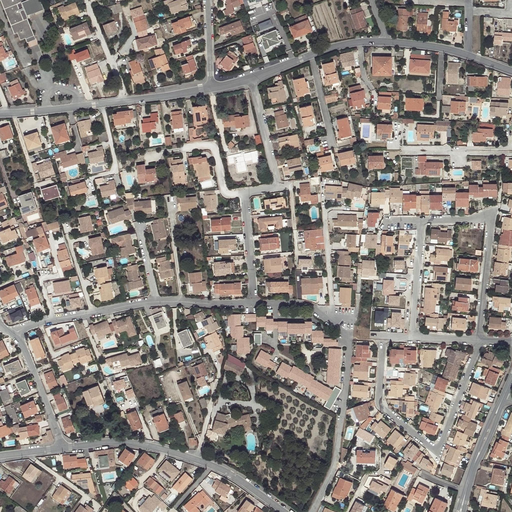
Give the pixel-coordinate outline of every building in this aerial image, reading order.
[(1,0),(15,33),(18,32),(20,39),(26,38),(35,35),(27,15),(43,9),(39,0),(1,0)] [(176,0),(174,1),(173,0),(166,0),(164,1),(165,4),(168,3),(171,11),(183,7),(183,9),(188,7),(186,4),(187,3),(186,0),(176,0)] [(226,0),(227,4),(225,5),(227,9),(224,10),(225,14),(235,11),(233,6),(240,3),(239,0),(226,0)] [(60,6),(63,15),(68,13),(69,15),(76,12),(77,14),(81,13),(77,1),(66,5),(65,4),(60,6)] [(122,10),(121,3),(113,5),(114,13),(123,11),(122,10)] [(150,13),(147,3),(141,5),(142,8),(132,11),(139,35),(146,33),(145,29),(149,28),(145,15),(150,13)] [(362,18),(364,18),(361,7),(350,10),(357,29),(365,26),(362,18)] [(399,8),(399,9),(398,14),(398,27),(401,27),(401,30),(407,31),(409,16),(413,16),(414,9),(399,8)] [(449,21),(449,12),(444,11),(442,31),(456,32),(457,24),(458,24),(459,20),(455,19),(455,21),(449,21)] [(427,32),(429,14),(419,13),(417,31),(427,32)] [(192,15),(189,16),(191,23),(185,26),(186,30),(196,27),(192,15)] [(295,38),(312,30),(306,15),(294,20),(296,24),(290,27),(295,38)] [(191,23),(189,16),(178,19),(178,20),(172,23),(176,33),(179,31),(180,32),(186,30),(185,26),(191,23)] [(271,19),(259,24),(261,30),(274,25),(271,19)] [(511,19),(504,19),(503,23),(507,24),(507,27),(511,27),(511,19)] [(222,34),(227,32),(226,30),(230,29),(230,31),(232,35),(244,31),(240,20),(220,27),(222,34)] [(87,33),(88,35),(92,33),(88,21),(71,28),(75,39),(81,37),(81,36),(87,33)] [(118,33),(114,21),(104,24),(108,36),(118,33)] [(269,44),(278,40),(277,36),(278,36),(276,30),(261,36),(263,41),(261,42),(264,50),(270,48),(270,46),(269,44)] [(313,32),(312,30),(295,38),(295,39),(313,32)] [(511,40),(511,34),(495,33),(494,44),(502,44),(502,40),(511,40)] [(257,52),(251,34),(243,37),(246,44),(244,45),(243,45),(244,49),(245,49),(247,49),(247,52),(249,56),(257,52)] [(135,39),(138,49),(143,48),(147,46),(153,44),(150,35),(147,36),(139,38),(135,39)] [(191,43),(190,38),(182,41),(182,42),(173,45),(176,53),(183,51),(183,52),(187,50),(186,46),(191,43)] [(0,56),(4,55),(4,57),(9,55),(8,52),(6,52),(3,46),(0,46),(0,56)] [(78,46),(71,49),(75,58),(80,56),(82,59),(94,54),(91,47),(80,51),(78,46)] [(152,68),(163,65),(165,64),(167,69),(170,68),(162,47),(154,50),(157,56),(149,59),(152,68)] [(228,52),(222,61),(232,67),(238,58),(236,57),(237,55),(230,50),(229,53),(228,52)] [(343,67),(355,64),(352,52),(340,55),(343,67)] [(197,66),(192,54),(187,56),(189,62),(182,64),(185,73),(192,71),(191,68),(197,66)] [(373,75),(391,75),(392,57),(388,57),(373,56),(373,75)] [(431,56),(425,56),(424,60),(411,59),(410,70),(430,72),(431,56)] [(129,62),(132,69),(133,71),(131,72),(134,81),(145,77),(138,59),(129,62)] [(232,67),(222,61),(221,63),(230,70),(232,67)] [(325,85),(339,82),(337,72),(336,72),(333,61),(323,64),(327,78),(324,78),(325,85)] [(448,80),(458,80),(458,67),(461,67),(461,63),(449,62),(448,80)] [(104,80),(98,64),(86,68),(92,83),(97,81),(98,82),(104,80)] [(467,86),(487,87),(488,77),(468,76),(467,86)] [(501,82),(499,82),(498,82),(498,94),(510,95),(511,78),(501,77),(501,82)] [(301,95),(309,93),(306,82),(304,82),(304,78),(292,80),(296,96),(297,95),(297,97),(301,96),(301,95)] [(18,79),(11,82),(12,85),(9,87),(13,96),(20,93),(21,95),(21,94),(26,92),(25,89),(23,90),(18,79)] [(270,92),(271,99),(272,103),(286,101),(282,81),(278,82),(278,83),(279,86),(275,87),(270,87),(271,92),(270,92)] [(349,90),(352,100),(363,98),(366,97),(364,91),(349,90)] [(331,94),(325,96),(326,102),(338,100),(336,93),(331,94)] [(382,112),(391,113),(391,97),(379,96),(378,108),(382,109),(382,112)] [(460,96),(456,96),(456,101),(451,101),(451,110),(465,111),(466,111),(466,101),(468,102),(468,96),(465,96),(460,96)] [(363,98),(352,100),(353,106),(365,103),(363,98)] [(416,108),(423,108),(424,99),(407,98),(406,108),(407,108),(416,109),(416,108)] [(502,115),(503,115),(508,116),(509,103),(496,102),(496,106),(491,106),(490,115),(491,115),(491,118),(494,119),(494,115),(499,116),(499,114),(501,114),(502,115)] [(197,124),(207,122),(205,105),(193,107),(193,112),(196,112),(197,124)] [(311,115),(313,115),(311,106),(299,108),(303,125),(308,123),(309,126),(313,125),(312,118),(311,115)] [(114,124),(125,123),(130,123),(130,118),(133,118),(132,110),(117,112),(117,114),(113,115),(114,124)] [(173,129),(183,127),(181,111),(171,112),(173,129)] [(278,129),(288,126),(285,114),(283,114),(283,111),(274,113),(278,129)] [(155,122),(158,121),(157,113),(150,114),(150,118),(142,119),(143,123),(141,123),(142,128),(148,127),(148,129),(156,129),(155,122)] [(248,116),(239,116),(236,117),(236,115),(223,116),(224,127),(235,126),(235,128),(249,126),(248,116)] [(89,116),(77,118),(81,137),(86,136),(85,131),(92,130),(89,116)] [(342,137),(352,135),(347,117),(337,119),(340,130),(342,137)] [(440,120),(437,120),(437,125),(437,130),(448,130),(448,129),(452,129),(452,121),(440,120)] [(56,144),(69,139),(64,123),(51,128),(56,144)] [(485,136),(487,136),(493,137),(493,124),(481,123),(481,124),(478,124),(478,127),(478,128),(478,132),(474,131),(473,140),(484,141),(485,136)] [(393,124),(377,124),(377,141),(381,141),(381,139),(387,139),(387,137),(391,137),(391,132),(391,128),(393,128),(393,124)] [(418,124),(417,136),(429,136),(429,138),(434,138),(434,130),(437,130),(437,125),(418,124)] [(0,134),(2,140),(13,137),(9,125),(0,128),(0,134)] [(352,138),(352,135),(342,137),(340,130),(338,131),(339,138),(340,138),(340,140),(352,138)] [(108,140),(106,131),(97,134),(99,142),(107,141),(108,140)] [(29,152),(42,148),(37,132),(24,136),(29,152)] [(291,148),(299,146),(297,134),(279,138),(280,142),(279,142),(280,148),(290,145),(291,148)] [(104,161),(103,157),(102,154),(104,154),(102,147),(97,148),(98,151),(88,154),(90,164),(104,161)] [(0,151),(0,154),(1,158),(9,156),(7,150),(0,151)] [(341,165),(356,162),(353,150),(338,153),(341,165)] [(75,153),(60,157),(63,168),(78,164),(77,159),(75,153)] [(369,168),(384,168),(383,155),(368,156),(369,168)] [(195,163),(199,181),(204,180),(203,177),(210,175),(208,168),(207,168),(205,161),(206,161),(205,157),(201,158),(201,156),(188,158),(189,165),(195,163)] [(325,168),(333,166),(331,156),(318,158),(321,172),(326,171),(325,168)] [(402,167),(413,167),(413,157),(402,157),(402,167)] [(174,187),(186,185),(183,163),(181,164),(181,159),(173,161),(173,158),(168,158),(169,166),(171,166),(174,187)] [(289,172),(302,169),(300,158),(286,161),(288,166),(283,168),(285,175),(290,174),(289,172)] [(36,162),(32,164),(34,171),(38,169),(41,178),(55,173),(51,161),(37,165),(36,162)] [(480,161),(472,161),(472,169),(480,169),(480,161)] [(439,168),(439,162),(426,162),(420,162),(420,169),(416,169),(416,174),(440,175),(440,168),(439,168)] [(153,173),(155,172),(155,168),(145,170),(144,164),(136,165),(139,183),(145,182),(145,181),(154,180),(153,173)] [(157,182),(155,172),(153,173),(154,180),(145,181),(145,182),(139,183),(139,185),(157,182)] [(319,184),(319,177),(318,177),(313,177),(310,178),(311,185),(319,184)] [(80,183),(79,179),(72,181),(73,185),(68,186),(71,195),(77,193),(77,194),(87,191),(85,181),(80,183)] [(114,188),(116,187),(114,180),(108,181),(109,184),(100,187),(102,197),(115,194),(115,190),(114,188)] [(360,197),(362,186),(349,183),(348,188),(342,188),(342,197),(346,198),(347,195),(354,196),(360,197)] [(497,183),(483,183),(483,187),(483,194),(488,194),(488,196),(497,196),(497,183)] [(310,200),(316,200),(315,195),(310,195),(309,184),(300,184),(301,201),(310,200)] [(44,200),(59,195),(56,185),(41,189),(44,200)] [(469,185),(469,186),(469,192),(469,194),(473,194),(476,194),(476,196),(483,196),(483,194),(483,187),(478,187),(478,185),(469,185)] [(342,187),(326,186),(325,196),(330,197),(337,197),(337,199),(336,201),(341,201),(342,197),(342,188),(342,187)] [(390,198),(390,201),(399,201),(399,202),(403,202),(403,194),(403,190),(400,191),(400,188),(390,188),(390,190),(390,198)] [(455,188),(442,188),(442,194),(442,201),(446,201),(446,198),(455,198),(455,192),(455,188)] [(385,198),(390,198),(390,190),(385,190),(385,193),(371,192),(371,203),(385,204),(385,198)] [(24,213),(37,209),(31,192),(20,195),(24,205),(21,206),(24,213)] [(455,201),(455,206),(469,206),(469,194),(469,192),(455,192),(455,198),(455,201)] [(186,198),(186,193),(177,194),(177,199),(180,199),(181,209),(188,209),(197,208),(196,197),(186,198)] [(416,194),(403,194),(403,202),(403,207),(410,207),(410,208),(416,208),(416,203),(416,195),(416,194)] [(442,194),(429,195),(429,209),(442,208),(442,201),(442,194)] [(215,195),(204,196),(205,208),(201,208),(202,215),(207,215),(207,211),(205,211),(205,209),(213,208),(216,208),(215,195)] [(421,211),(429,211),(429,209),(429,195),(416,195),(416,203),(421,203),(421,211)] [(275,205),(275,207),(276,209),(286,208),(284,196),(264,200),(265,209),(271,208),(271,206),(275,205)] [(134,202),(134,198),(126,199),(127,203),(129,210),(135,208),(135,212),(143,211),(152,210),(151,201),(134,202)] [(123,208),(108,213),(111,222),(118,220),(118,222),(126,219),(127,220),(132,219),(129,210),(124,212),(123,208)] [(367,226),(375,226),(375,222),(377,222),(377,217),(379,217),(379,212),(368,212),(368,217),(367,217),(367,226)] [(511,212),(511,218),(505,216),(502,228),(504,228),(511,230),(511,212)] [(333,225),(356,225),(356,215),(338,214),(337,219),(332,219),(333,225)] [(81,225),(82,232),(93,230),(90,215),(79,217),(80,225),(81,225)] [(281,216),(258,218),(259,231),(266,230),(266,225),(275,224),(276,229),(288,227),(287,219),(282,220),(281,216)] [(221,227),(230,227),(230,222),(231,222),(231,217),(222,218),(222,220),(211,220),(212,231),(221,231),(221,227)] [(156,233),(158,239),(167,237),(163,218),(153,220),(154,224),(152,225),(154,233),(156,233)] [(4,230),(0,231),(0,236),(3,243),(9,240),(8,239),(10,238),(11,239),(18,236),(14,229),(11,230),(10,227),(12,227),(9,219),(1,223),(4,230)] [(20,219),(16,220),(19,228),(24,227),(28,226),(27,222),(24,223),(23,223),(22,223),(21,223),(20,219)] [(43,225),(45,231),(52,229),(53,232),(60,230),(58,221),(51,223),(43,225)] [(19,228),(23,239),(32,236),(38,251),(42,250),(49,248),(44,232),(45,231),(43,225),(28,230),(26,227),(24,228),(24,227),(19,228)] [(438,229),(432,228),(431,238),(437,239),(437,241),(447,242),(447,240),(451,240),(452,230),(448,230),(447,232),(441,232),(438,231),(438,229)] [(511,245),(511,230),(504,228),(503,234),(502,245),(510,245),(511,245)] [(320,249),(320,243),(316,244),(315,236),(323,236),(323,229),(304,231),(306,248),(310,248),(310,249),(320,249)] [(130,233),(115,236),(117,243),(121,242),(124,255),(133,253),(131,246),(130,239),(131,238),(130,233)] [(268,238),(268,234),(261,235),(261,238),(262,249),(275,247),(279,247),(278,237),(268,238)] [(349,250),(359,251),(360,246),(356,246),(356,234),(347,234),(346,246),(349,246),(349,250)] [(376,252),(381,252),(381,250),(381,245),(376,244),(377,234),(366,234),(365,247),(376,248),(376,252)] [(405,238),(399,237),(398,248),(404,248),(408,249),(409,249),(410,238),(413,238),(413,234),(405,234),(405,238)] [(386,235),(382,235),(381,245),(381,250),(394,251),(394,245),(393,245),(394,236),(386,235)] [(100,236),(88,238),(90,247),(92,246),(94,254),(104,252),(100,236)] [(260,251),(275,249),(275,247),(262,249),(261,238),(259,238),(260,251)] [(236,251),(235,239),(218,239),(219,252),(230,252),(231,250),(236,251)] [(24,244),(15,247),(17,253),(6,257),(9,267),(25,261),(22,252),(24,251),(24,250),(26,249),(24,244)] [(502,245),(499,244),(497,261),(506,262),(508,263),(509,255),(509,248),(510,245),(502,245)] [(59,262),(61,267),(61,268),(71,265),(66,248),(57,251),(60,261),(59,262)] [(435,259),(441,260),(449,260),(450,250),(436,248),(435,254),(430,254),(430,261),(435,262),(435,259)] [(349,254),(349,250),(338,250),(338,254),(339,254),(339,264),(351,264),(352,254),(349,254)] [(162,272),(160,272),(162,280),(171,277),(169,270),(172,270),(169,260),(167,261),(166,257),(157,259),(158,263),(160,263),(161,267),(162,272)] [(278,269),(281,269),(280,257),(264,258),(265,271),(278,270),(278,269)] [(470,260),(470,259),(470,258),(460,257),(459,269),(477,271),(478,259),(473,259),(473,260),(473,261),(470,260)] [(358,263),(357,272),(361,273),(361,274),(368,274),(375,275),(376,269),(375,269),(375,260),(363,259),(362,263),(358,263)] [(226,273),(230,273),(230,262),(225,263),(225,261),(214,262),(215,274),(226,274),(226,273)] [(497,261),(495,261),(494,274),(505,275),(506,262),(497,261)] [(141,279),(140,279),(139,280),(138,277),(136,270),(139,269),(137,263),(127,266),(128,271),(127,272),(129,281),(131,289),(143,286),(141,279)] [(102,300),(112,298),(110,291),(112,291),(110,282),(105,283),(104,275),(109,274),(106,265),(97,267),(99,276),(97,276),(99,284),(101,283),(102,287),(103,292),(101,293),(102,300)] [(447,267),(434,265),(434,270),(436,270),(435,279),(446,280),(447,267)] [(338,266),(338,277),(343,277),(345,277),(345,281),(353,282),(353,277),(350,277),(350,270),(350,266),(338,266)] [(201,289),(202,291),(206,291),(205,281),(201,282),(200,272),(188,273),(189,284),(191,283),(192,286),(192,290),(201,289)] [(301,278),(302,291),(311,290),(311,288),(318,288),(322,288),(322,277),(301,278)] [(455,288),(470,290),(471,278),(456,277),(455,288)] [(506,280),(494,278),(493,282),(496,282),(496,287),(498,287),(498,291),(508,292),(508,285),(507,285),(505,285),(506,280)] [(55,293),(71,290),(69,280),(53,283),(55,293)] [(398,281),(384,280),(383,290),(395,291),(397,291),(398,281)] [(288,293),(293,293),(292,285),(288,285),(288,281),(266,282),(266,288),(268,288),(268,293),(273,293),(274,291),(288,291),(288,293)] [(16,289),(18,293),(23,291),(19,283),(14,285),(16,289)] [(219,295),(232,295),(232,292),(241,292),(240,283),(234,283),(234,284),(214,285),(215,294),(219,293),(219,295)] [(425,293),(425,299),(436,300),(437,288),(440,288),(440,283),(433,283),(432,287),(426,287),(425,293)] [(0,296),(16,289),(14,285),(14,284),(0,289),(0,296)] [(31,306),(40,303),(34,287),(33,285),(30,286),(30,288),(25,290),(31,306)] [(343,306),(350,306),(350,287),(339,287),(339,302),(343,302),(343,306)] [(14,296),(18,294),(18,293),(16,289),(0,296),(3,303),(9,301),(8,299),(14,296)] [(395,291),(383,290),(383,295),(389,295),(389,304),(398,304),(399,296),(395,296),(395,291)] [(79,293),(70,294),(72,307),(81,305),(79,293)] [(511,298),(493,296),(492,300),(494,300),(494,306),(498,307),(498,309),(508,311),(509,306),(509,302),(510,302),(511,298)] [(469,302),(469,297),(458,297),(458,300),(455,300),(454,305),(452,305),(452,309),(466,311),(467,302),(469,302)] [(436,300),(425,299),(424,312),(426,312),(426,316),(430,317),(441,318),(441,314),(439,314),(439,313),(438,313),(438,307),(435,307),(436,300)] [(167,326),(163,317),(161,312),(163,311),(162,308),(158,309),(158,307),(152,310),(151,308),(147,310),(149,317),(152,315),(158,329),(167,326)] [(388,308),(384,307),(384,312),(376,311),(375,322),(383,323),(383,316),(388,316),(388,308)] [(17,309),(7,313),(11,323),(28,317),(26,309),(18,312),(17,309)] [(208,332),(214,329),(219,327),(216,321),(214,322),(211,316),(206,318),(204,314),(204,315),(202,311),(195,315),(196,318),(195,318),(197,322),(200,321),(203,327),(204,327),(205,326),(206,329),(208,332)] [(111,318),(114,328),(118,327),(119,330),(124,328),(127,335),(135,332),(128,314),(123,316),(124,317),(121,319),(120,317),(115,319),(114,317),(111,318)] [(240,314),(228,314),(228,326),(230,326),(240,326),(240,314)] [(265,326),(266,319),(265,316),(256,316),(256,321),(256,326),(265,326)] [(443,328),(444,318),(441,318),(430,317),(426,316),(425,325),(427,325),(437,326),(437,327),(443,328)] [(501,326),(500,329),(505,329),(506,321),(501,321),(501,318),(489,316),(488,325),(501,326)] [(456,326),(465,327),(466,318),(453,317),(451,328),(455,328),(456,326)] [(92,322),(88,323),(92,332),(95,331),(97,335),(104,333),(111,330),(107,318),(93,324),(92,322)] [(392,318),(388,318),(387,326),(400,327),(400,328),(404,329),(405,319),(401,319),(392,318)] [(287,321),(278,321),(278,328),(278,331),(287,331),(287,323),(287,321)] [(296,322),(287,323),(287,331),(287,332),(296,332),(296,322)] [(306,322),(296,322),(296,332),(306,332),(306,322)] [(236,338),(242,338),(242,326),(240,326),(230,326),(231,338),(236,338)] [(63,341),(64,343),(72,339),(73,340),(78,338),(74,327),(69,329),(70,333),(63,336),(61,329),(57,331),(56,330),(50,332),(53,339),(56,344),(60,342),(63,341)] [(325,328),(313,328),(313,340),(325,340),(325,336),(325,328)] [(183,347),(192,343),(186,329),(177,333),(183,347)] [(222,344),(216,331),(216,332),(210,335),(205,337),(208,343),(210,348),(211,349),(212,348),(214,352),(222,348),(220,344),(222,344)] [(39,352),(41,356),(42,358),(46,356),(38,337),(30,340),(35,353),(39,352)] [(242,338),(236,338),(236,352),(247,352),(247,338),(242,338)] [(341,346),(330,345),(329,358),(340,359),(341,346)] [(357,345),(356,360),(362,361),(367,361),(368,357),(370,357),(371,352),(369,352),(369,349),(370,346),(357,345)] [(73,353),(76,363),(80,361),(86,359),(87,361),(92,359),(90,355),(91,354),(89,348),(85,350),(84,347),(81,348),(81,350),(76,352),(73,353)] [(408,347),(405,347),(405,349),(404,358),(404,361),(416,362),(417,350),(412,350),(408,349),(408,347)] [(404,358),(405,349),(392,348),(391,362),(400,363),(401,357),(404,358)] [(421,348),(420,359),(424,359),(423,366),(432,366),(432,362),(433,363),(434,357),(436,357),(436,350),(430,349),(430,351),(425,351),(425,348),(421,348)] [(449,355),(447,360),(448,360),(459,365),(461,359),(463,360),(466,352),(456,349),(456,350),(452,348),(447,348),(445,354),(449,355)] [(124,360),(124,362),(128,360),(129,362),(140,359),(137,349),(125,352),(122,354),(121,351),(104,356),(107,363),(111,361),(110,359),(117,357),(119,361),(124,360)] [(254,360),(271,369),(274,363),(268,360),(270,356),(260,350),(254,360)] [(485,354),(481,362),(490,365),(491,366),(493,363),(501,366),(502,364),(504,358),(488,352),(487,352),(486,352),(485,354)] [(73,364),(76,363),(73,353),(69,354),(64,357),(64,355),(60,356),(61,359),(58,360),(60,366),(61,366),(63,371),(67,369),(66,367),(73,364)] [(246,364),(227,354),(223,368),(240,376),(246,364)] [(161,358),(154,360),(156,367),(163,365),(161,358)] [(328,369),(339,370),(340,359),(329,358),(328,369)] [(11,372),(22,368),(18,359),(3,366),(6,372),(10,370),(11,372)] [(204,376),(207,374),(201,359),(196,361),(197,364),(196,365),(195,362),(191,364),(199,384),(206,382),(204,376)] [(458,370),(460,365),(459,365),(448,360),(441,376),(449,379),(454,381),(455,378),(453,377),(456,369),(458,370)] [(371,366),(371,361),(367,361),(362,361),(362,365),(355,364),(354,376),(359,376),(368,377),(369,365),(371,366)] [(286,375),(291,367),(281,362),(275,372),(285,377),(286,375)] [(291,367),(286,375),(297,381),(303,371),(292,365),(291,367)] [(491,366),(490,365),(488,369),(490,370),(487,376),(485,381),(495,385),(501,369),(500,369),(491,366)] [(328,369),(327,381),(338,382),(339,370),(328,369)] [(413,372),(406,372),(405,373),(405,377),(405,381),(393,380),(393,383),(403,384),(415,385),(416,371),(413,370),(413,372)] [(50,389),(58,385),(52,371),(44,373),(50,389)] [(312,377),(303,371),(297,381),(307,387),(311,378),(312,377)] [(441,376),(439,375),(434,388),(445,392),(449,379),(441,376)] [(128,376),(113,380),(116,390),(127,386),(126,381),(130,380),(128,376)] [(322,384),(311,378),(307,387),(306,389),(316,395),(322,384)] [(30,391),(27,384),(25,385),(23,380),(16,383),(21,395),(30,391)] [(184,400),(189,398),(188,396),(183,382),(181,382),(181,380),(177,382),(184,400)] [(186,380),(183,382),(188,396),(192,394),(186,380)] [(489,387),(474,381),(469,392),(486,399),(488,394),(486,393),(489,387)] [(372,386),(372,382),(361,382),(361,385),(354,384),(353,395),(369,397),(370,392),(368,392),(369,386),(372,386)] [(393,383),(392,383),(392,390),(391,396),(402,396),(403,384),(393,383)] [(332,390),(322,384),(316,395),(326,400),(332,390)] [(87,404),(93,403),(103,399),(98,385),(82,391),(87,404)] [(335,385),(332,390),(326,400),(324,405),(330,408),(341,388),(335,385)] [(126,391),(129,399),(136,396),(133,388),(126,391)] [(445,392),(434,388),(433,391),(428,404),(431,405),(438,408),(441,401),(443,395),(445,396),(447,392),(445,392)] [(0,392),(3,401),(10,399),(7,389),(0,391),(0,392)] [(59,412),(68,408),(63,396),(61,397),(60,394),(53,396),(59,412)] [(199,399),(202,408),(207,406),(204,398),(199,399)] [(25,417),(37,412),(34,406),(36,406),(38,405),(35,399),(20,405),(25,417)] [(461,403),(465,405),(477,410),(481,402),(473,399),(472,404),(469,403),(463,400),(461,403)] [(414,401),(405,400),(403,400),(403,412),(406,413),(411,413),(410,415),(413,416),(414,401)] [(367,402),(353,407),(358,422),(369,418),(368,416),(367,413),(369,412),(370,412),(368,406),(371,405),(370,402),(367,403),(367,402)] [(11,408),(10,405),(6,407),(13,425),(19,423),(20,422),(14,407),(11,408)] [(437,413),(438,408),(431,405),(429,410),(433,411),(430,418),(434,420),(439,422),(442,415),(437,413)] [(472,417),(474,418),(477,410),(465,405),(463,409),(466,410),(469,411),(467,415),(472,417)] [(159,432),(170,427),(162,408),(150,413),(152,417),(153,417),(159,432)] [(133,430),(142,426),(136,410),(126,414),(133,430)] [(503,428),(501,433),(503,434),(509,437),(511,432),(509,431),(511,426),(511,410),(511,411),(504,428),(503,428)] [(178,427),(186,424),(181,411),(173,414),(178,427)] [(239,425),(245,423),(244,420),(242,421),(241,416),(241,415),(231,417),(231,418),(226,417),(226,415),(218,413),(212,430),(224,434),(226,425),(230,424),(233,426),(239,425)] [(245,423),(250,422),(248,414),(241,416),(242,421),(244,420),(245,423)] [(468,434),(472,436),(477,423),(470,421),(472,417),(467,415),(465,414),(463,414),(461,418),(460,418),(457,424),(461,426),(466,428),(465,429),(464,432),(468,434)] [(67,433),(75,430),(70,416),(61,419),(67,433)] [(430,418),(424,416),(420,426),(427,429),(427,430),(426,431),(435,435),(438,426),(432,423),(434,420),(430,418)] [(378,423),(373,419),(370,422),(367,426),(368,427),(370,425),(384,437),(391,429),(381,421),(378,423)] [(0,436),(14,432),(11,425),(11,423),(3,426),(1,421),(0,421),(0,436)] [(252,429),(250,422),(245,423),(239,425),(240,429),(243,428),(244,431),(252,429)] [(14,432),(15,432),(18,432),(20,432),(21,436),(39,434),(38,425),(19,427),(19,423),(13,425),(11,425),(14,432)] [(375,436),(359,427),(357,433),(371,441),(375,436)] [(54,439),(50,430),(46,431),(47,434),(42,436),(43,440),(40,440),(41,443),(54,439)] [(461,450),(466,452),(468,448),(466,447),(463,446),(466,440),(468,434),(464,432),(458,430),(453,442),(459,444),(457,448),(461,450)] [(400,450),(406,442),(403,439),(405,437),(397,431),(393,436),(391,435),(387,440),(400,450)] [(507,441),(509,437),(503,434),(501,438),(500,438),(498,442),(497,441),(492,453),(496,455),(503,457),(505,452),(503,451),(503,450),(505,450),(509,442),(507,441)] [(416,460),(422,452),(419,450),(420,449),(411,441),(403,451),(415,461),(416,460)] [(451,446),(444,462),(458,467),(459,464),(456,463),(459,454),(461,450),(457,448),(451,446)] [(104,466),(115,464),(113,448),(94,451),(95,458),(103,457),(104,466)] [(135,454),(125,448),(118,458),(128,465),(135,454)] [(357,462),(376,463),(376,450),(371,450),(371,453),(363,452),(363,450),(358,449),(357,462)] [(147,469),(150,466),(154,461),(154,460),(145,452),(137,461),(147,469)] [(425,455),(422,452),(416,460),(420,464),(427,467),(432,469),(433,465),(431,463),(429,460),(424,457),(425,455)] [(88,464),(86,457),(77,459),(76,455),(70,456),(70,454),(63,455),(64,461),(65,461),(66,467),(88,464)] [(159,469),(169,478),(177,469),(167,460),(159,469)] [(417,468),(412,466),(402,461),(399,466),(414,474),(417,468)] [(440,472),(450,476),(454,467),(444,462),(440,472)] [(22,476),(30,481),(39,469),(31,463),(22,476)] [(495,468),(494,473),(496,473),(494,482),(503,484),(506,470),(495,468)] [(346,473),(339,469),(335,476),(340,478),(336,487),(336,486),(333,492),(341,496),(340,497),(341,498),(345,500),(353,483),(343,478),(346,473)] [(72,478),(77,481),(81,481),(82,483),(88,482),(90,491),(94,494),(97,494),(94,485),(91,472),(72,474),(72,478)] [(173,486),(177,490),(187,478),(189,476),(185,472),(173,486)] [(0,486),(9,493),(14,487),(12,485),(16,481),(9,476),(5,482),(2,479),(0,481),(0,486)] [(123,477),(121,480),(130,489),(137,482),(131,476),(126,481),(123,477)] [(152,478),(148,482),(147,483),(158,493),(163,487),(155,480),(156,479),(153,476),(152,478)] [(187,478),(177,490),(180,492),(190,481),(187,478)] [(230,487),(216,478),(211,486),(216,488),(215,490),(225,496),(230,487)] [(374,478),(368,490),(382,497),(388,485),(374,478)] [(51,497),(59,502),(68,490),(60,484),(51,497)] [(413,487),(407,499),(411,501),(413,498),(414,496),(419,498),(418,500),(422,503),(429,488),(419,484),(417,489),(413,487)] [(485,489),(481,488),(479,495),(483,496),(481,503),(495,506),(498,495),(484,492),(485,489)] [(384,505),(391,509),(394,504),(396,505),(401,494),(392,489),(384,505)] [(205,499),(207,502),(210,499),(202,490),(199,492),(195,495),(196,496),(191,501),(190,500),(183,505),(189,511),(196,511),(199,510),(196,507),(202,502),(205,499)] [(138,508),(143,511),(151,511),(161,501),(154,494),(151,497),(149,496),(138,508)] [(428,511),(443,511),(447,503),(436,498),(428,511)] [(238,511),(249,511),(250,511),(254,505),(246,499),(241,506),(242,506),(238,511)] [(361,511),(365,505),(356,501),(352,509),(358,511),(361,511)]
